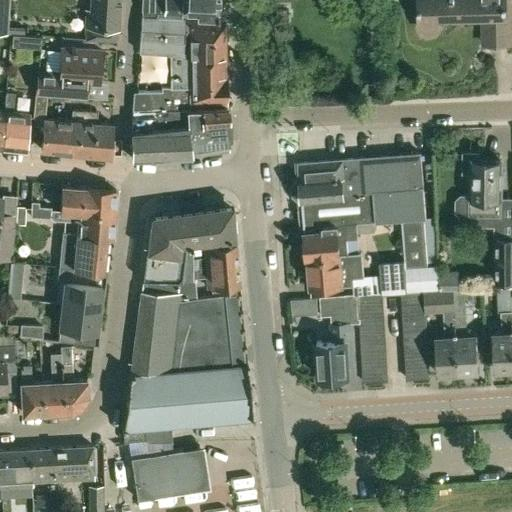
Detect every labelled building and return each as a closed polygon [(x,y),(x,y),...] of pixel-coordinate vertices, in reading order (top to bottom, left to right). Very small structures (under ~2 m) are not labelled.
[(0,0),(0,31),(23,33),(24,27),(5,25),(6,0),(0,0)] [(118,0),(89,0),(89,8),(85,7),(84,25),(85,25),(84,38),(116,40),(116,38),(112,38),(113,27),(117,28),(118,0)] [(216,0),(140,0),(140,8),(142,8),(141,13),(194,17),(194,16),(221,17),(224,14),(224,9),(222,7),(216,6),(216,0)] [(417,0),(419,27),(438,27),(438,16),(490,15),(491,43),(510,43),(508,0),(417,0)] [(156,109),(185,108),(188,108),(188,106),(224,104),(224,48),(220,44),(220,18),(194,17),(141,13),(138,50),(169,52),(169,85),(160,85),(161,90),(132,90),(131,108),(156,109)] [(367,42),(377,42),(381,42),(383,17),(367,16),(366,28),(368,28),(367,42)] [(12,33),(11,45),(39,47),(40,35),(12,33)] [(59,71),(37,70),(34,92),(45,93),(84,96),(85,80),(98,81),(100,49),(60,46),(59,71)] [(5,103),(4,109),(1,144),(25,146),(28,112),(11,110),(13,91),(5,90),(4,102),(5,103)] [(45,93),(34,92),(32,114),(43,115),(45,93)] [(224,106),(188,108),(185,108),(186,130),(190,153),(221,149),(225,143),(224,106)] [(72,107),(71,118),(70,118),(80,119),(77,152),(109,155),(112,122),(96,121),(97,110),(72,107)] [(131,155),(190,153),(186,130),(185,108),(156,109),(156,114),(131,114),(130,132),(131,155)] [(43,115),(39,149),(77,152),(80,119),(70,118),(71,118),(43,115)] [(463,151),(463,171),(470,171),(470,194),(460,193),(455,198),(455,211),(459,216),(459,225),(494,226),(493,236),(497,236),(497,238),(502,238),(502,216),(500,216),(501,159),(480,159),(480,151),(463,151)] [(300,179),(295,184),(296,193),(300,197),(303,224),(324,223),(324,224),(376,220),(401,218),(404,258),(378,260),(379,274),(380,292),(383,292),(400,291),(406,290),(404,266),(427,264),(423,216),(425,216),(420,152),(359,156),(359,157),(342,158),(299,161),(300,179)] [(54,218),(79,220),(80,220),(81,209),(113,212),(115,188),(81,185),(61,183),(59,209),(50,208),(50,205),(38,205),(38,200),(31,200),(30,215),(49,216),(54,218)] [(0,256),(10,258),(14,214),(0,212),(0,211),(1,197),(0,196),(0,256)] [(232,208),(226,207),(215,205),(158,212),(150,218),(140,290),(183,289),(194,288),(194,278),(192,278),(192,277),(192,267),(192,242),(228,237),(228,230),(234,230),(232,208)] [(113,212),(81,209),(80,220),(79,220),(79,232),(106,235),(112,236),(113,212)] [(324,223),(303,224),(305,257),(307,257),(309,287),(341,285),(341,284),(352,283),(354,283),(353,276),(362,275),(361,252),(347,253),(346,237),(356,236),(356,231),(374,230),(376,226),(376,220),(324,224),(324,223)] [(62,266),(71,267),(85,268),(102,270),(106,235),(79,232),(75,232),(62,231),(59,265),(58,264),(58,265),(62,266)] [(511,237),(502,238),(497,238),(496,280),(501,280),(501,287),(511,286),(511,237)] [(236,242),(209,245),(204,245),(205,256),(195,256),(196,266),(237,262),(236,242)] [(196,266),(192,267),(192,277),(206,275),(207,285),(213,285),(239,283),(237,262),(196,266)] [(427,264),(404,266),(406,290),(424,289),(439,288),(439,270),(438,263),(427,264)] [(60,279),(64,279),(62,302),(98,307),(99,291),(103,292),(104,284),(83,281),(85,268),(71,267),(62,266),(60,279)] [(458,269),(439,270),(439,288),(452,288),(459,289),(458,269)] [(22,279),(10,278),(8,295),(20,297),(22,279)] [(194,296),(194,288),(183,289),(140,290),(129,371),(122,427),(143,425),(169,423),(252,416),(246,361),(244,362),(243,350),(244,350),(238,291),(194,296)] [(452,288),(424,289),(425,302),(425,312),(444,310),(445,334),(435,335),(437,372),(458,371),(452,288)] [(459,289),(452,288),(458,371),(479,369),(476,332),(466,333),(465,313),(466,313),(464,289),(459,289)] [(406,290),(400,291),(401,303),(425,302),(424,289),(406,290)] [(380,292),(357,293),(358,306),(383,304),(383,292),(380,292)] [(318,341),(317,341),(319,376),(348,374),(347,359),(352,358),(349,322),(359,322),(359,318),(359,317),(357,317),(357,315),(357,304),(356,293),(355,293),(320,295),(320,296),(321,314),(332,313),(333,323),(332,323),(332,328),(333,340),(318,341)] [(76,341),(78,328),(99,330),(100,322),(96,322),(98,307),(62,302),(57,338),(76,341)] [(425,302),(401,303),(402,313),(402,316),(425,314),(425,312),(425,302)] [(383,304),(358,306),(359,315),(359,317),(359,318),(384,317),(383,304)] [(495,368),(511,367),(511,312),(511,310),(511,311),(502,311),(503,331),(492,331),(495,368)] [(425,314),(402,316),(403,328),(426,327),(425,314)] [(384,317),(359,318),(359,322),(360,331),(385,329),(384,317)] [(20,321),(20,332),(41,333),(41,322),(20,321)] [(7,324),(7,333),(19,334),(20,325),(7,324)] [(426,327),(403,328),(404,341),(427,340),(426,327)] [(385,329),(360,331),(361,343),(386,342),(385,329)] [(15,354),(14,336),(13,336),(13,334),(0,334),(0,392),(5,392),(4,365),(14,364),(14,369),(15,369),(14,354),(15,354)] [(22,336),(14,336),(15,354),(23,353),(22,336)] [(427,340),(404,341),(405,353),(428,352),(427,340)] [(386,342),(361,343),(361,356),(387,355),(386,342)] [(70,344),(59,345),(59,352),(60,351),(63,409),(69,409),(77,406),(82,401),(86,393),(85,377),(72,377),(71,361),(70,344)] [(60,351),(59,352),(49,352),(51,379),(41,380),(42,410),(63,409),(60,351)] [(428,352),(405,353),(405,366),(428,365),(428,352)] [(387,355),(361,356),(362,369),(387,367),(387,355)] [(22,411),(42,410),(41,380),(31,380),(30,364),(20,364),(21,381),(20,381),(22,411)] [(428,365),(405,366),(406,379),(411,378),(414,378),(429,377),(428,365)] [(387,367),(362,369),(363,381),(385,380),(388,380),(387,367)] [(144,441),(171,441),(169,423),(143,425),(144,439),(144,441)] [(143,425),(122,427),(123,441),(144,439),(143,425)] [(92,443),(91,444),(51,445),(53,479),(93,477),(92,443)] [(198,444),(130,455),(136,498),(205,487),(198,444)] [(53,479),(51,445),(30,447),(32,480),(53,479)] [(30,447),(5,448),(5,465),(0,464),(0,467),(1,482),(32,480),(30,447)] [(100,504),(100,484),(88,485),(88,505),(100,504)]
